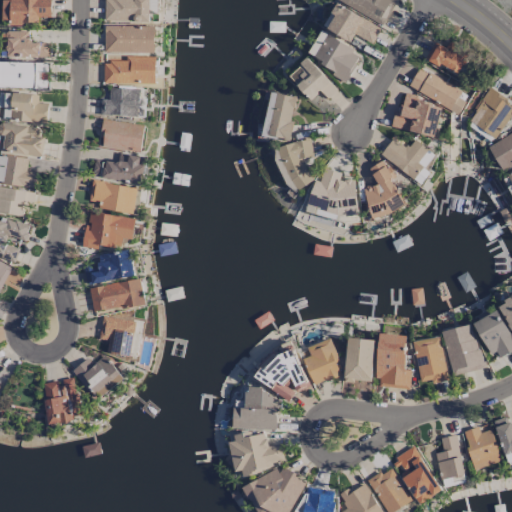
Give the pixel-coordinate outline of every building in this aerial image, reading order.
[(4,0),(4,23),(40,22),(40,16),(52,16),(51,0),(4,0)] [(150,0),(105,0),(105,20),(150,21),(150,0)] [(159,12),(159,0),(151,0),(151,12),(159,12)] [(337,0),(384,23),(395,0),(337,0)] [(373,42),(381,25),(335,3),(324,27),(352,40),(354,34),(373,42)] [(105,52),(157,52),(157,25),(106,25),(105,52)] [(29,31),(9,30),(9,56),(51,57),(52,41),(29,41),(29,31)] [(348,80),(363,55),(322,30),(307,55),(348,80)] [(469,55),(448,43),(446,47),(434,41),(426,57),(459,75),(469,55)] [(157,83),(157,56),(127,55),(127,61),(105,60),(105,82),(157,83)] [(289,75),(311,99),(321,90),(328,99),(338,89),(309,57),(289,75)] [(0,65),(0,86),(36,87),(37,62),(0,61),(0,65)] [(466,101),(459,97),(462,90),(419,67),(409,86),(459,114),(466,101)] [(140,88),(110,87),(110,99),(102,98),(102,115),(139,115),(140,88)] [(511,113),(511,102),(489,88),(469,121),(497,138),(511,113)] [(291,139),(294,121),(292,121),(297,96),(272,91),(263,134),(291,139)] [(40,93),(1,92),(0,116),(0,118),(48,121),(49,102),(39,101),(40,93)] [(394,127),(435,136),(442,104),(401,95),(394,127)] [(143,151),(145,123),(104,120),(101,147),(143,151)] [(45,136),(41,136),(42,127),(1,122),(0,131),(0,133),(7,135),(4,151),(43,156),(45,136)] [(511,131),(489,145),(503,170),(511,164),(511,131)] [(382,153),(415,179),(435,154),(415,139),(408,148),(394,137),(382,153)] [(118,162),(96,158),(93,175),(143,184),(147,165),(141,164),(142,156),(120,152),(118,162)] [(29,158),(0,153),(0,181),(36,188),(39,172),(28,170),(29,158)] [(362,189),(377,219),(406,205),(393,178),(395,177),(386,159),(370,167),(377,182),(362,189)] [(99,207),(135,214),(139,188),(93,179),(89,200),(100,202),(99,207)] [(0,212),(24,215),(26,204),(34,205),(36,191),(0,186),(0,212)] [(83,246),(100,248),(100,244),(122,247),(124,237),(134,239),(137,217),(91,211),(89,225),(86,224),(83,246)] [(30,226),(0,216),(0,250),(4,252),(3,257),(15,261),(20,247),(7,243),(9,235),(25,240),(30,226)] [(136,277),(133,250),(98,253),(100,267),(87,268),(88,282),(136,277)] [(0,290),(13,265),(0,258),(0,290)] [(146,304),(142,279),(90,286),(93,312),(146,304)] [(511,299),(511,325),(501,306),(511,299)] [(499,309),(511,331),(511,350),(502,357),(498,351),(492,355),(474,323),(499,309)] [(110,340),(108,352),(137,356),(140,332),(135,332),(137,321),(103,315),(100,338),(110,340)] [(442,331),(453,375),(484,367),(473,323),(442,331)] [(408,334),(380,333),(377,386),(410,388),(412,369),(406,369),(408,334)] [(377,339),(349,336),(345,379),(373,382),(377,339)] [(414,340),(420,381),(433,379),(433,382),(448,380),(441,336),(414,340)] [(312,355),(304,358),(315,385),(345,373),(331,338),(309,347),(312,355)] [(259,367),(267,388),(294,378),(298,390),(310,386),(297,353),(259,367)] [(88,357),(74,370),(100,399),(125,377),(105,354),(94,364),(88,357)] [(50,424),(75,420),(74,416),(82,415),(76,376),(61,379),(62,380),(44,383),(50,424)] [(279,381),(274,388),(289,401),(297,391),(288,384),(286,387),(279,381)] [(234,428),(277,429),(279,397),(266,396),(266,387),(247,386),(247,407),(235,407),(234,428)] [(493,421),(511,463),(511,462),(511,424),(508,415),(493,421)] [(476,469),(502,460),(491,428),(480,432),(478,426),(463,431),(476,469)] [(230,441),(236,471),(243,470),(244,472),(285,463),(281,443),(269,446),(266,432),(254,435),(253,431),(235,434),(236,440),(230,441)] [(468,481),(456,434),(441,437),(444,451),(437,453),(445,487),(468,481)] [(395,458),(403,472),(401,473),(420,504),(442,490),(415,446),(395,458)] [(388,511),(394,511),(413,500),(392,465),(368,480),(388,511)] [(244,485),(257,511),(291,511),(305,477),(283,468),(280,470),(277,468),(244,485)] [(383,511),(366,483),(351,492),(348,488),(339,493),(347,507),(339,511),(383,511)]
